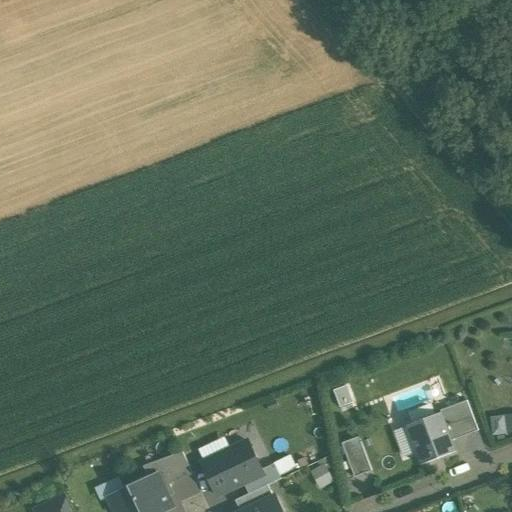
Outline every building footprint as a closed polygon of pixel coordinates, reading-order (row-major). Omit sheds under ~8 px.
[(477,428),(466,400),(437,411),(439,416),(448,439),(477,428)] [(490,432),(511,431),(511,412),(489,414),(490,432)] [(439,416),(407,428),(421,465),(453,453),(448,439),(439,416)] [(372,472),(359,440),(342,447),(354,479),(372,472)] [(248,443),(202,464),(217,496),(263,474),(248,443)] [(182,452),(143,467),(149,480),(158,475),(166,491),(171,488),(170,484),(193,474),(182,452)] [(312,470),(318,486),(332,482),(326,465),(312,470)] [(166,491),(158,475),(149,480),(108,499),(114,511),(121,511),(122,511),(121,511),(167,511),(174,509),(166,491)] [(268,486),(235,501),(240,511),(245,511),(274,498),(268,486)] [(73,511),(67,497),(38,509),(38,511),(73,511)] [(245,511),(282,511),(276,498),(274,498),(245,511)]
